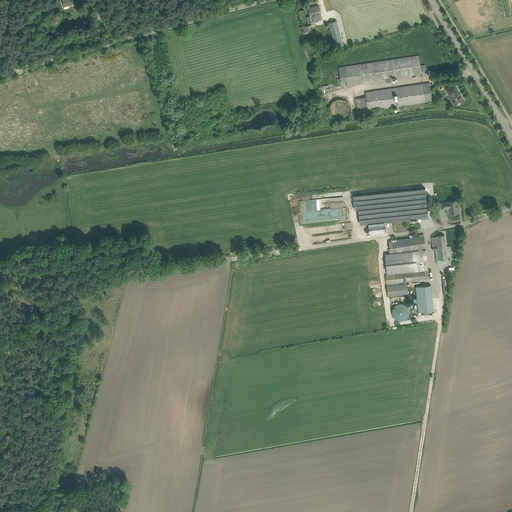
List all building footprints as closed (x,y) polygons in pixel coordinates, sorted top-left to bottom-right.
[(319,6),(308,8),(310,16),(312,16),(313,21),(322,19),(320,13),(321,13),(319,6)] [(337,21),(329,23),(336,47),(343,45),(337,21)] [(419,55),(339,67),(341,82),(346,81),(347,85),(362,83),(422,74),(419,55)] [(366,97),(361,98),(356,98),(356,100),(358,112),(432,101),(430,83),(366,92),(366,97)] [(464,100),(454,83),(446,89),(452,99),(451,99),(455,105),(464,100)] [(329,109),(329,110),(329,111),(330,112),(330,113),(330,114),(331,115),(331,116),(332,116),(332,117),(333,118),(334,118),(335,119),(336,120),(337,120),(338,120),(339,120),(340,120),(341,120),(342,120),(343,120),(344,120),(345,119),(346,118),(347,118),(348,117),(348,116),(349,116),(349,115),(350,114),(350,113),(350,112),(350,111),(351,110),(351,109),(351,108),(350,107),(350,106),(350,105),(349,104),(349,103),(348,103),(347,102),(347,101),(346,101),(345,100),(344,100),(343,99),(342,99),(341,99),(340,99),(339,99),(338,99),(337,99),(336,99),(335,100),(334,100),(334,101),(333,101),(332,102),(332,103),(331,103),(331,104),(330,105),(330,106),(330,107),(329,108),(329,109)] [(357,195),(360,224),(368,223),(384,221),(428,217),(425,188),(357,195)] [(442,209),(446,208),(446,214),(450,213),(450,214),(459,213),(458,207),(459,207),(458,200),(449,201),(449,202),(441,203),(442,209)] [(384,221),(368,223),(370,235),(386,233),(384,221)] [(437,236),(437,242),(432,242),(433,249),(435,249),(437,264),(448,263),(445,235),(437,236)] [(388,250),(389,254),(386,254),(386,258),(387,271),(387,274),(386,274),(387,284),(388,296),(408,293),(407,282),(430,279),(429,270),(428,270),(426,248),(424,236),(388,241),(390,250),(388,250)] [(449,278),(442,279),(444,295),(451,294),(449,278)] [(430,285),(416,287),(419,313),(433,311),(430,285)] [(392,311),(392,312),(392,313),(392,314),(392,315),(393,316),(394,317),(394,318),(395,318),(395,319),(396,319),(396,320),(397,320),(398,320),(399,321),(400,321),(401,321),(402,321),(403,320),(404,320),(405,319),(406,319),(407,318),(407,317),(408,317),(408,316),(409,316),(409,315),(409,314),(409,313),(409,312),(409,311),(409,310),(409,309),(409,308),(408,307),(407,306),(406,305),(405,304),(404,304),(403,303),(402,303),(401,303),(400,303),(399,303),(398,303),(398,304),(397,304),(396,304),(396,305),(395,305),(394,306),(394,307),(393,308),(392,309),(392,310),(392,311)]
